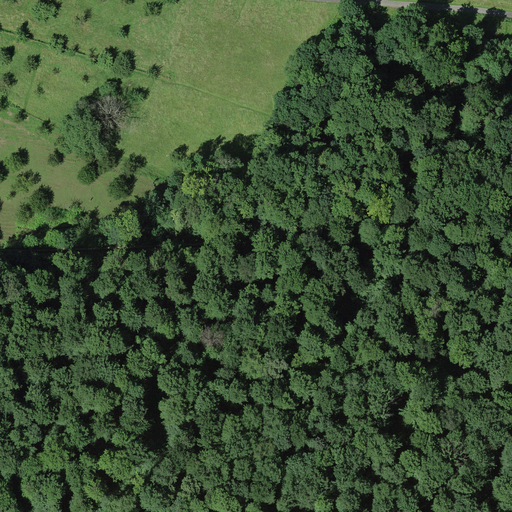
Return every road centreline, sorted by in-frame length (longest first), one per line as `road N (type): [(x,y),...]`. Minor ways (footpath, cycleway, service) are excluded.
road 1 (track): [(0,249),(212,244),(511,215)]
road 2 (track): [(511,207),(339,202),(201,209)]
road 3 (track): [(511,15),(328,0)]
